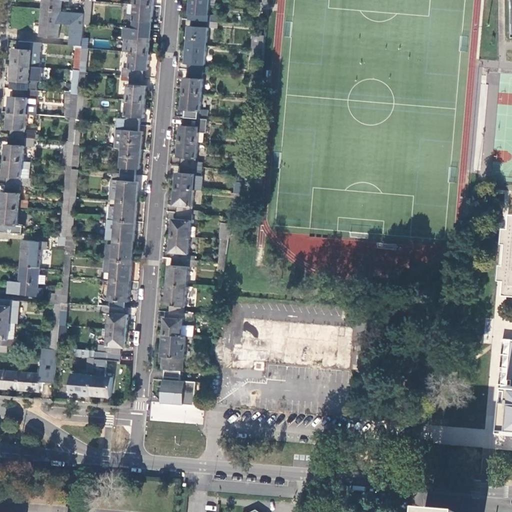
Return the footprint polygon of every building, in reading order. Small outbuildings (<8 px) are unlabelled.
[(42,0),(42,9),(61,10),(62,0),(42,0)] [(210,0),(192,0),(191,12),(194,13),(194,19),(208,20),(218,21),(219,17),(209,16),(210,0)] [(127,27),(148,29),(148,21),(153,22),(154,5),(135,4),(134,19),(128,19),(127,27)] [(60,29),(61,10),(42,9),(40,36),(64,37),(65,29),(60,29)] [(208,20),(194,19),(194,25),(190,25),(188,43),(207,45),(209,26),(208,26),(208,20)] [(131,51),(150,53),(151,37),(147,37),(148,29),(127,27),(126,27),(124,51),(131,51)] [(83,46),(83,35),(70,35),(70,45),(76,45),(83,46)] [(41,42),(19,41),(19,48),(15,47),(13,64),(31,65),(32,49),(41,50),(41,42)] [(207,45),(188,43),(187,62),(191,62),(190,69),(204,70),(204,64),(206,64),(207,45)] [(82,47),(83,46),(76,45),(74,69),(81,69),(81,60),(82,47)] [(252,59),(263,60),(264,50),(259,50),(253,49),(252,59)] [(148,69),(150,53),(131,51),(130,67),(123,67),(122,74),(131,75),(144,76),(145,68),(148,69)] [(31,65),(13,64),(12,80),(16,80),(15,88),(37,90),(37,82),(30,81),(31,65)] [(39,66),(31,65),(30,81),(37,82),(39,66)] [(81,69),(74,69),(72,93),(79,94),(80,75),(80,71),(81,69)] [(204,70),(190,69),(190,76),(186,76),(184,92),(203,93),(204,77),(203,77),(204,70)] [(127,99),(146,100),(147,84),(143,84),(144,76),(131,75),(122,74),(122,79),(130,79),(130,83),(128,83),(127,99)] [(251,97),(258,98),(260,83),(253,82),(251,97)] [(37,90),(15,88),(15,95),(11,95),(9,111),(27,113),(37,114),(37,104),(28,103),(28,97),(39,98),(40,90),(37,90)] [(203,93),(184,92),(183,108),(187,108),(186,116),(200,118),(200,109),(201,109),(203,93)] [(79,94),(72,93),(70,117),(71,117),(77,117),(79,95),(79,94)] [(258,98),(251,97),(247,122),(253,122),(258,98)] [(117,122),(140,124),(141,116),(144,117),(146,100),(127,99),(126,115),(127,115),(126,119),(116,118),(116,122),(117,122)] [(27,113),(9,111),(8,127),(12,128),(11,135),(34,137),(35,129),(26,128),(27,113)] [(200,118),(186,116),(186,124),(182,124),(181,140),(199,141),(200,132),(207,132),(208,118),(200,118)] [(123,147),(142,149),(143,131),(139,130),(140,124),(117,122),(117,127),(116,147),(123,147)] [(245,145),(250,146),(253,122),(247,122),(245,145)] [(34,137),(11,135),(11,144),(6,143),(5,159),(23,160),(24,145),(34,146),(34,137)] [(199,141),(181,140),(179,156),(183,156),(182,164),(203,166),(204,162),(196,161),(197,158),(198,158),(199,141)] [(250,146),(245,145),(240,170),(246,170),(250,146)] [(121,173),(136,174),(136,168),(140,168),(142,149),(123,147),(121,173)] [(23,160),(5,159),(4,175),(8,175),(7,183),(20,184),(30,185),(31,177),(22,177),(23,160)] [(203,166),(182,164),(182,171),(178,171),(177,187),(195,189),(202,190),(204,177),(196,177),(196,173),(195,173),(196,169),(203,170),(203,166)] [(112,199),(137,201),(139,181),(135,181),(136,174),(121,173),(111,172),(111,179),(120,179),(119,194),(111,193),(110,199),(112,199)] [(120,179),(111,179),(111,193),(119,194),(120,179)] [(20,184),(7,183),(7,191),(2,191),(1,206),(19,208),(20,192),(20,184)] [(195,189),(177,187),(175,204),(179,204),(179,212),(193,213),(195,189)] [(117,219),(136,221),(137,201),(112,199),(111,206),(109,205),(108,218),(117,219)] [(19,208),(1,206),(0,218),(0,222),(4,223),(3,231),(16,232),(17,224),(18,224),(19,208)] [(193,213),(179,212),(178,219),(174,219),(173,235),(192,236),(192,226),(193,213)] [(115,239),(134,241),(136,221),(117,219),(116,231),(108,231),(108,238),(115,239)] [(223,239),(230,239),(233,223),(222,222),(221,239),(223,239)] [(77,236),(72,235),(67,235),(67,236),(65,255),(70,256),(75,256),(77,236)] [(192,236),(173,235),(172,251),(175,251),(175,258),(195,259),(196,259),(197,256),(190,255),(192,236)] [(113,259),(133,261),(134,241),(115,239),(113,259)] [(221,262),(226,262),(230,239),(223,239),(221,262)] [(21,266),(39,268),(41,249),(46,249),(47,242),(23,240),(21,266)] [(195,259),(175,258),(174,264),(170,264),(169,284),(188,286),(189,263),(195,264),(195,259)] [(131,280),(133,261),(113,259),(108,259),(105,261),(105,270),(107,273),(112,273),(111,279),(131,280)] [(38,287),(39,268),(21,266),(18,293),(42,295),(43,288),(38,287)] [(111,306),(125,308),(126,301),(129,301),(131,280),(111,279),(109,306),(111,306)] [(188,286),(169,284),(167,304),(171,304),(170,312),(185,313),(188,286)] [(61,302),(62,294),(49,293),(48,302),(56,303),(61,303),(61,302)] [(11,299),(0,298),(0,321),(11,322),(12,306),(10,306),(11,299)] [(109,329),(127,330),(128,314),(125,313),(125,308),(111,306),(109,329)] [(185,313),(170,312),(170,318),(166,317),(164,334),(184,336),(187,336),(196,337),(196,327),(184,326),(185,313)] [(216,323),(217,316),(210,315),(209,322),(216,323)] [(263,362),(347,370),(351,326),(239,317),(237,343),(232,342),(229,376),(262,379),(263,362)] [(11,322),(0,321),(0,344),(8,345),(17,346),(18,339),(9,338),(11,322)] [(59,327),(54,326),(52,326),(51,348),(58,349),(58,348),(59,333),(59,327)] [(120,353),(121,354),(122,347),(125,347),(127,330),(109,329),(107,352),(120,353)] [(184,336),(164,334),(163,356),(162,369),(166,369),(182,371),(184,371),(185,359),(185,358),(187,336),(184,336)] [(58,349),(51,348),(44,348),(43,355),(42,355),(41,373),(19,372),(18,389),(40,391),(41,381),(55,382),(58,349)] [(92,395),(95,351),(74,349),(74,356),(88,357),(87,375),(73,374),(72,393),(92,395)] [(120,353),(107,352),(95,351),(92,395),(112,396),(113,378),(100,377),(101,358),(120,360),(120,353)] [(163,399),(163,402),(195,405),(197,382),(181,381),(182,371),(166,369),(163,399)] [(0,387),(18,389),(19,372),(0,370),(0,387)] [(151,403),(150,420),(202,424),(203,407),(151,403)]
